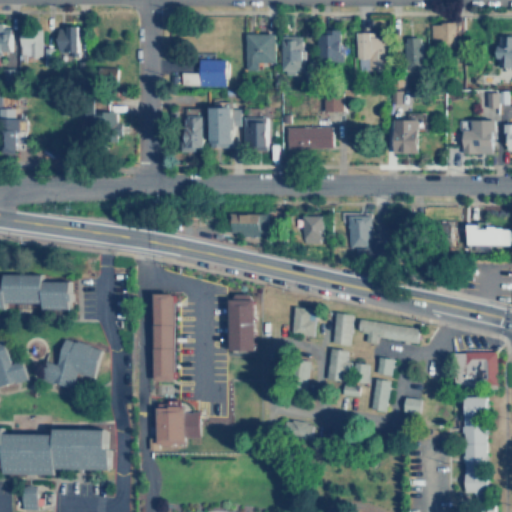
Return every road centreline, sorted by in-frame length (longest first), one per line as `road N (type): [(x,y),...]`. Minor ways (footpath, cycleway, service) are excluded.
road 1 (tertiary): [(511,185),(22,184)]
road 2 (primary): [(258,264),(511,321)]
road 3 (residential): [(142,185),(146,0)]
road 4 (primary): [(0,218),(145,242)]
